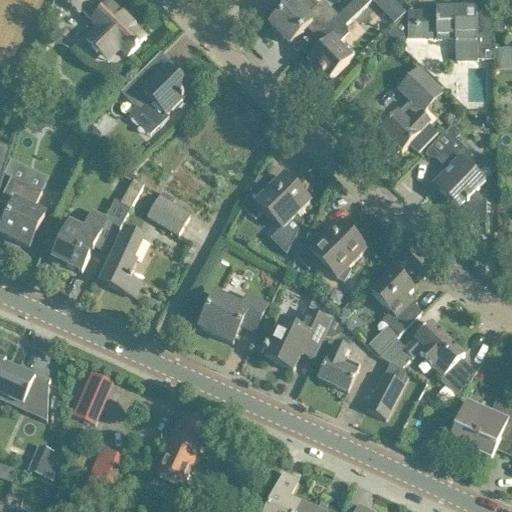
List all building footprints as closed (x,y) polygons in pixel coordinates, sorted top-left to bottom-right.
[(63,0),(79,15),(81,13),(99,31),(86,43),(108,64),(120,51),(129,60),(146,42),(110,6),(109,7),(102,0),(63,0)] [(298,0),(293,5),(270,28),(290,48),(307,31),(317,41),(328,30),(335,23),(338,19),(322,4),(316,10),(306,0),(298,0)] [(317,41),(307,49),(316,58),(308,66),(309,67),(312,64),(323,75),(320,78),(322,81),(325,78),(330,82),(329,83),(330,84),(352,62),(338,48),(347,39),(345,30),(358,17),(375,0),(358,0),(349,9),(338,19),(335,23),(328,30),(317,41)] [(412,12),(411,12),(388,37),(401,49),(410,40),(456,39),(456,64),(494,63),(492,18),(476,18),(476,14),(475,14),(475,18),(465,17),(465,15),(460,11),(456,15),(456,16),(426,16),(418,25),(408,16),(412,12)] [(502,41),(502,22),(493,23),(493,41),(502,41)] [(45,36),(53,44),(62,36),(53,28),(45,36)] [(156,82),(146,71),(121,96),(141,116),(153,105),(166,119),(191,94),(167,70),(156,82)] [(443,96),(419,73),(399,93),(423,116),(443,96)] [(419,157),(438,137),(408,107),(380,135),(402,157),(410,149),(419,157)] [(505,119),(498,119),(498,130),(509,130),(509,123),(505,119)] [(476,195),(484,186),(472,174),(480,166),(456,142),(438,160),(450,171),(434,188),(451,205),(454,202),(462,210),(462,223),(485,223),(485,237),(486,237),(486,216),(490,216),(490,208),(476,195)] [(0,146),(0,187),(11,151),(0,146)] [(259,178),(242,210),(256,223),(264,214),(279,229),(271,237),(286,252),(304,219),(300,216),(310,206),(284,180),(272,191),(259,178)] [(11,180),(0,204),(0,205),(1,206),(2,204),(13,209),(0,237),(29,251),(45,218),(34,213),(42,195),(11,180)] [(107,256),(131,213),(144,190),(133,184),(120,207),(116,205),(107,224),(92,216),(83,235),(70,228),(53,262),(82,276),(94,250),(107,256)] [(160,200),(147,221),(178,240),(191,219),(160,200)] [(311,233),(296,261),(308,273),(318,264),(337,283),(365,254),(340,229),(331,239),(316,224),(311,233)] [(130,280),(137,266),(133,264),(143,242),(126,234),(101,286),(135,302),(142,288),(131,283),(132,281),(130,280)] [(511,286),(511,270),(501,271),(501,287),(511,286)] [(414,293),(394,274),(371,296),(391,315),(383,323),(399,340),(421,318),(413,310),(415,308),(406,300),(414,293)] [(215,299),(199,331),(233,347),(241,330),(255,336),(267,310),(246,300),(241,311),(215,299)] [(314,302),(307,316),(298,334),(281,326),(268,353),(265,351),(264,355),(266,357),(264,362),(293,376),(306,349),(317,354),(335,316),(314,302)] [(406,352),(397,343),(379,362),(401,374),(419,356),(443,380),(440,383),(462,400),(476,377),(461,362),(465,359),(431,326),(415,342),(406,352)] [(335,347),(318,383),(348,396),(357,375),(359,371),(343,363),(348,353),(335,347)] [(47,420),(49,389),(47,388),(3,369),(5,363),(0,360),(0,390),(10,395),(7,402),(46,419),(47,420)] [(390,369),(385,378),(366,414),(386,424),(404,388),(409,379),(390,369)] [(82,398),(73,419),(95,429),(104,407),(82,398)] [(490,462),(495,453),(511,460),(511,411),(511,413),(495,406),(490,417),(468,407),(451,445),(490,462)] [(184,486),(208,431),(183,420),(158,475),(184,486)] [(85,511),(103,511),(125,460),(102,451),(83,496),(77,508),(85,511)] [(28,475),(53,486),(53,474),(32,465),(28,475)] [(16,475),(11,473),(8,484),(12,486),(16,475)] [(300,511),(301,510),(289,504),(298,484),(284,478),(268,511),(300,511)] [(189,503),(201,508),(206,497),(193,492),(189,503)] [(20,511),(22,505),(7,500),(3,511),(20,511)]
